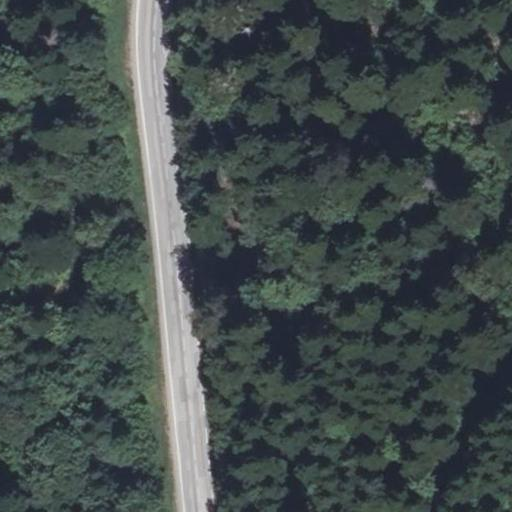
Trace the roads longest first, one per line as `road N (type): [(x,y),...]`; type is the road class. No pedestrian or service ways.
road 1 (secondary): [(158,0),(156,97),(202,511)]
road 2 (track): [(439,511),(459,443),(511,380)]
